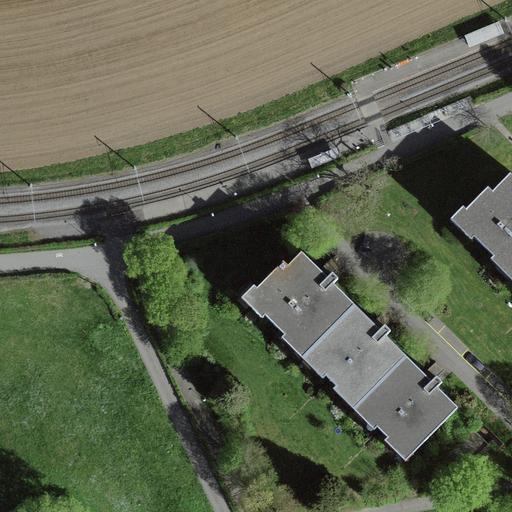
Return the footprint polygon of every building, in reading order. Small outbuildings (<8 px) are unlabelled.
[(499,22),(465,36),(470,47),(504,33),(499,22)] [(311,168),(340,156),(336,148),(308,159),(311,168)] [(509,263),(511,266),(511,176),(510,174),(492,193),(488,188),(465,210),(472,217),(463,227),(504,268),(509,263)] [(300,341),(309,351),(355,305),(333,284),(338,279),(332,274),(328,279),(302,253),(288,267),(283,262),(257,289),(263,296),(254,305),(295,346),(300,341)] [(347,398),(352,393),(361,402),(406,357),(385,336),(390,331),(385,326),(380,330),(355,305),(309,351),(319,361),(315,366),(347,398)] [(431,382),(406,357),(361,402),(371,412),(366,416),(398,448),(403,444),(413,453),(458,408),(437,387),(442,382),(436,377),(431,382)] [(496,436),(463,403),(458,408),(413,453),(408,458),(442,491),(463,470),(447,455),(473,429),(488,445),(496,436)]
